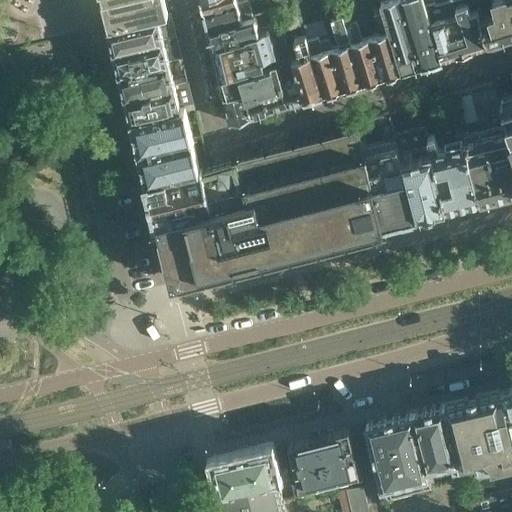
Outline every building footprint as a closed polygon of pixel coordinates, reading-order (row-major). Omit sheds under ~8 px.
[(168,13),(164,0),(102,0),(109,27),(168,13)] [(201,0),(204,11),(239,1),(238,0),(201,0)] [(421,63),(402,0),(382,0),(381,1),(384,10),(402,69),(421,63)] [(441,57),(423,0),(402,0),(421,63),(441,57)] [(493,0),(423,0),(441,57),(456,52),(457,53),(472,48),(488,43),(480,17),(496,12),(493,3),(494,3),(493,0)] [(511,0),(493,0),(494,3),(493,3),(496,12),(497,12),(505,38),(511,35),(511,0)] [(253,15),(250,6),(241,9),(239,1),(204,11),(208,28),(253,15)] [(402,69),(384,10),(375,13),(380,31),(360,37),(354,19),(345,22),(363,81),(402,69)] [(171,12),(168,13),(109,27),(115,50),(176,35),(171,12)] [(505,38),(497,12),(496,12),(480,17),(488,43),(491,42),(492,44),(503,40),(502,38),(505,38)] [(363,81),(345,22),(342,13),(331,16),(340,44),(331,46),(343,87),(363,81)] [(258,32),(254,15),(208,28),(212,45),(258,32)] [(292,57),(282,25),(258,32),(212,45),(220,77),(275,62),(292,57)] [(343,87),(331,46),(326,32),(307,38),(324,92),(343,87)] [(324,92),(307,38),(306,33),(294,37),(299,56),(292,58),(298,80),(304,99),(324,92)] [(177,35),(176,35),(115,50),(120,73),(182,57),(177,35)] [(188,80),(182,57),(120,73),(126,96),(188,80)] [(244,89),(280,78),(275,62),(220,77),(220,78),(224,94),(244,89)] [(193,103),(188,80),(126,96),(131,119),(193,103)] [(304,99),(298,80),(282,85),(287,104),(304,99)] [(511,148),(500,99),(494,80),(453,91),(453,92),(480,197),(511,188),(511,148)] [(287,104),(282,85),(263,91),(268,110),(287,104)] [(268,110),(263,91),(246,96),(244,89),(224,94),(224,95),(230,122),(252,115),(268,110)] [(480,197),(453,92),(447,94),(459,143),(438,148),(435,133),(428,135),(432,151),(445,206),(480,197)] [(511,94),(501,98),(501,99),(500,99),(511,148),(511,94)] [(193,103),(131,119),(132,121),(139,148),(138,149),(139,150),(201,134),(193,103)] [(383,222),(364,147),(358,121),(236,158),(246,199),(157,221),(159,231),(164,234),(168,233),(170,242),(170,243),(169,243),(169,244),(170,244),(170,245),(171,245),(172,248),(169,249),(168,252),(171,265),(174,266),(172,271),(173,275),(177,278),(182,276),(184,272),(187,274),(200,271),(202,268),(201,266),(205,265),(206,265),(207,265),(207,264),(211,263),(211,265),(214,267),(228,264),(230,261),(229,258),(233,258),(234,258),(235,258),(235,257),(239,256),(239,258),(242,260),(256,256),(258,254),(257,251),(261,250),(261,251),(262,251),(263,251),(263,250),(266,249),(267,251),(270,253),(284,249),(286,246),(285,244),(288,243),(289,244),(290,244),(291,243),(294,242),(295,244),(298,246),(312,242),(313,239),(313,237),(316,236),(317,237),(318,237),(319,236),(319,235),(322,235),(323,237),(326,239),(340,235),(341,232),(341,230),(344,229),(345,230),(346,230),(346,229),(347,229),(347,228),(350,228),(351,230),(353,232),(367,228),(369,225),(369,223),(372,222),(373,222),(373,223),(374,222),(374,221),(381,219),(382,222),(383,222)] [(414,214),(401,159),(391,121),(380,123),(384,141),(364,147),(383,222),(403,217),(414,215),(414,214)] [(208,166),(201,134),(139,150),(139,152),(140,152),(146,180),(208,166)] [(445,206),(432,151),(401,159),(414,214),(445,206)] [(246,199),(236,158),(209,166),(208,166),(146,180),(156,221),(157,221),(246,199)] [(511,384),(510,385),(510,387),(500,390),(500,388),(480,393),(480,392),(476,393),(476,394),(468,395),(465,396),(465,397),(445,402),(445,401),(444,402),(458,464),(459,469),(475,465),(479,468),(490,465),(493,474),(511,469),(511,384)] [(458,464),(444,402),(442,402),(440,403),(440,402),(436,403),(436,404),(434,405),(433,404),(425,406),(425,407),(416,409),(416,408),(413,409),(414,409),(413,410),(413,409),(410,410),(397,413),(382,416),(382,417),(370,420),(366,420),(367,424),(368,424),(373,445),(372,446),(376,459),(382,480),(381,480),(382,484),(383,483),(386,493),(431,482),(428,472),(458,464)] [(362,480),(349,425),(327,430),(327,429),(309,433),(310,435),(288,440),(289,442),(297,475),(290,477),(295,497),(347,484),(353,511),(369,511),(362,480)] [(233,511),(283,500),(278,478),(277,475),(270,446),(271,446),(270,444),(268,445),(253,449),(253,448),(230,454),(215,458),(215,457),(213,458),(214,460),(221,489),(220,489),(221,491),(222,491),(227,511),(233,511)] [(504,511),(503,505),(501,495),(499,490),(470,497),(473,511),(504,511)] [(511,502),(511,492),(501,495),(503,505),(511,502)] [(286,511),(283,500),(233,511),(286,511)]
